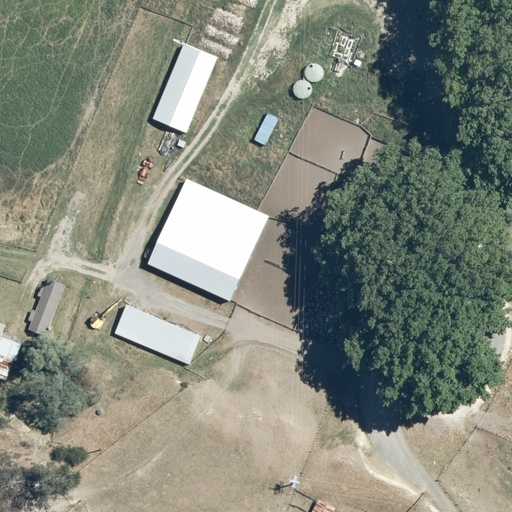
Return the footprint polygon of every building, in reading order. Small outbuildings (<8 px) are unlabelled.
[(215,57),(181,44),(151,121),(184,134),(215,57)] [(274,223),(190,184),(151,268),(235,307),(274,223)] [(68,289),(46,280),(25,330),(48,339),(68,289)] [(201,337),(126,306),(115,334),(189,365),(201,337)] [(9,324),(0,321),(0,382),(5,384),(20,344),(4,339),(9,324)] [(118,361),(89,348),(78,371),(107,384),(118,361)] [(331,511),(334,507),(317,498),(309,511),(331,511)]
